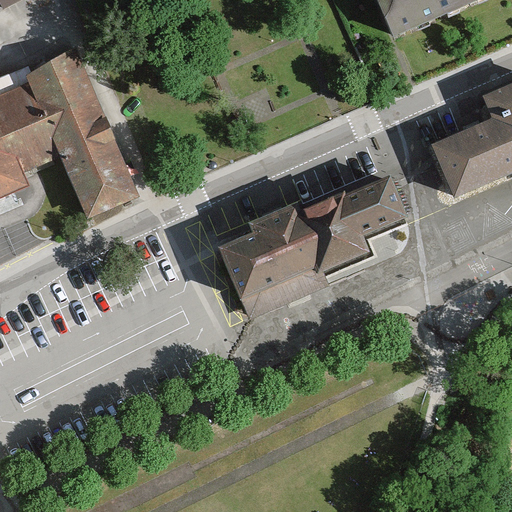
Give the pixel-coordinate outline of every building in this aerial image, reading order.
[(0,0),(0,7),(2,12),(26,0),(0,0)] [(473,0),(376,0),(392,35),(473,0)] [(0,208),(21,199),(12,178),(60,158),(89,226),(137,205),(74,58),(0,89),(0,208)] [(495,124),(436,150),(461,206),(511,183),(511,92),(486,104),(492,117),(495,124)] [(256,240),(222,253),(242,303),(359,257),(352,239),(401,220),(387,187),(301,222),(296,211),(251,229),(256,240)]
